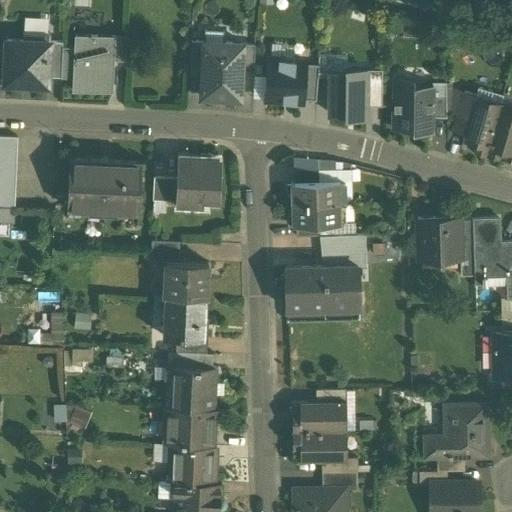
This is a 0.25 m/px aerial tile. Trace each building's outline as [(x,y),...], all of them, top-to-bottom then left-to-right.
[(224,30),(204,29),(204,41),(223,42),(224,30)] [(50,33),(23,32),(23,40),(7,39),(5,82),(20,83),(20,84),(32,85),(32,83),(48,84),(48,77),(50,41),(50,33)] [(113,36),(91,35),(75,35),(75,46),(74,46),(73,78),(72,90),(112,92),(114,60),(114,59),(112,59),(113,36)] [(127,37),(113,36),(112,59),(114,59),(114,60),(126,60),(127,37)] [(203,41),(191,40),(189,76),(201,77),(203,41)] [(62,41),(50,41),(48,77),(61,77),(62,46),(62,41)] [(204,41),(203,41),(201,77),(200,96),(240,98),(242,64),(243,43),(223,42),(204,41)] [(255,43),(243,43),(242,64),(254,64),(255,43)] [(74,47),(62,46),(61,77),(73,78),(74,47)] [(305,61),(269,58),(266,99),(302,102),(302,99),(304,63),(305,61)] [(318,64),(304,63),(302,99),(316,100),(318,64)] [(347,69),(347,72),(330,72),(329,113),(346,113),(346,116),(366,117),(366,105),(367,69),(347,69)] [(382,69),(367,69),(366,105),(382,105),(382,69)] [(413,76),(394,76),(393,128),(412,128),(412,131),(431,132),(432,116),(433,85),(432,84),(413,84),(413,76)] [(445,81),(432,81),(432,84),(433,85),(432,116),(446,117),(445,81)] [(476,94),(464,90),(457,114),(469,117),(476,94)] [(499,106),(476,100),(478,94),(476,94),(469,117),(461,147),(475,151),(476,150),(486,153),(499,106)] [(511,109),(499,106),(486,153),(496,156),(496,157),(510,161),(511,155),(511,109)] [(18,142),(0,140),(0,206),(14,207),(18,142)] [(142,162),(69,159),(67,208),(139,212),(142,162)] [(220,162),(178,161),(178,178),(177,201),(203,201),(203,196),(219,197),(220,162)] [(317,169),(294,169),(294,181),(318,181),(317,169)] [(178,178),(153,178),(152,201),(177,201),(178,178)] [(294,181),(291,181),(291,188),(292,188),(292,203),(340,201),(339,180),(318,181),(294,181)] [(340,201),(292,203),(293,217),(292,217),(292,223),(295,223),(298,223),(321,223),(340,222),(340,201)] [(460,216),(417,217),(418,260),(460,259),(461,259),(460,219),(460,216)] [(498,218),(473,219),(474,243),(499,242),(498,218)] [(473,219),(460,219),(461,259),(460,259),(461,275),(475,275),(474,243),(473,219)] [(321,235),(321,223),(298,223),(295,223),(296,236),(321,235)] [(365,234),(321,235),(323,265),(358,264),(358,266),(366,266),(365,234)] [(181,242),(152,240),(150,261),(167,262),(172,262),(172,261),(180,261),(181,242)] [(511,241),(499,242),(474,243),(475,275),(506,274),(507,297),(511,297),(511,241)] [(180,261),(172,261),(172,262),(167,262),(165,296),(207,298),(209,263),(180,261)] [(323,265),(286,266),(287,292),(358,290),(358,266),(358,264),(323,265)] [(358,290),(287,292),(288,320),(358,318),(358,290)] [(207,298),(165,296),(163,337),(177,338),(205,339),(205,337),(207,298)] [(511,297),(507,297),(500,298),(501,311),(511,310),(511,297)] [(511,310),(501,311),(501,333),(511,332),(511,310)] [(511,332),(501,333),(499,333),(499,345),(495,345),(496,375),(511,374),(511,332)] [(205,339),(177,338),(176,352),(208,354),(209,337),(205,337),(205,339)] [(176,352),(169,352),(168,367),(213,370),(214,354),(176,352)] [(213,370),(168,367),(166,406),(167,406),(211,408),(212,383),(215,383),(216,370),(213,370)] [(345,389),(316,390),(316,400),(345,400),(345,389)] [(346,431),(345,400),(316,400),(291,401),(291,416),(292,416),(292,432),(346,431)] [(487,401),(444,403),(445,422),(445,434),(424,434),(425,456),(436,456),(437,456),(464,456),(465,456),(489,456),(487,401)] [(66,404),(56,405),(56,421),(66,421),(66,404)] [(211,408),(167,406),(165,444),(173,444),(213,446),(215,409),(214,408),(214,409),(211,408)] [(346,431),(292,432),(292,444),(291,444),(292,460),(321,459),(346,459),(346,457),(346,431)] [(213,446),(173,444),(171,479),(178,480),(214,481),(215,467),(212,467),(213,459),(215,459),(216,446),(213,446)] [(357,472),(357,456),(346,457),(346,459),(347,473),(355,473),(357,472)] [(437,456),(436,456),(437,470),(447,470),(465,470),(464,456),(437,456)] [(346,459),(321,459),(321,473),(347,473),(346,459)] [(437,470),(419,471),(419,483),(435,484),(435,482),(447,482),(447,470),(437,470)] [(347,473),(321,473),(322,486),(346,486),(346,488),(356,488),(355,473),(347,473)] [(214,481),(178,480),(176,511),(220,511),(222,482),(214,481)] [(447,482),(435,482),(435,484),(434,511),(478,511),(479,482),(447,482)] [(346,511),(346,488),(346,486),(322,486),(294,487),(294,511),(346,511)]
